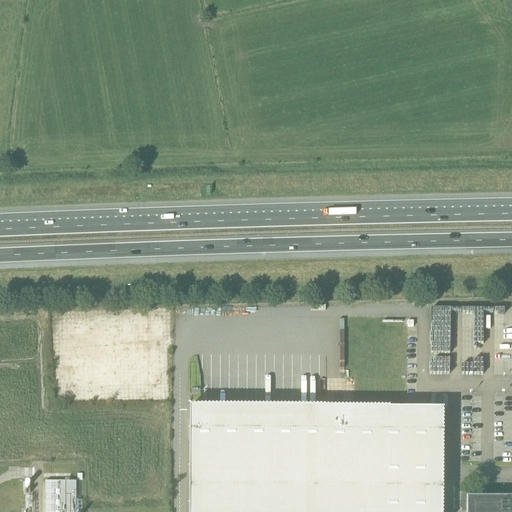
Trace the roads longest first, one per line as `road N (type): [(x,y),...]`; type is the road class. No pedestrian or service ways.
road 1 (motorway): [(0,256),(511,239)]
road 2 (motorway): [(511,213),(0,229)]
